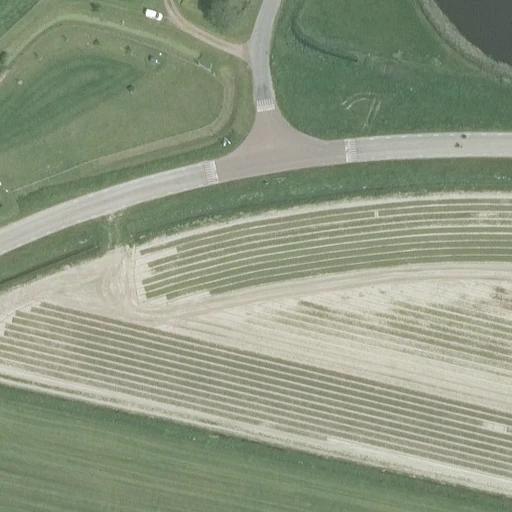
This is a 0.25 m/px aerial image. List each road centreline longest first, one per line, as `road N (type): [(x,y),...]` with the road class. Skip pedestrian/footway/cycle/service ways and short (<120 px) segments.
road 1 (secondary): [(0,242),(167,182),(274,159)]
road 2 (secondary): [(511,143),(274,159)]
road 3 (unclassified): [(274,159),(257,40),(272,0)]
